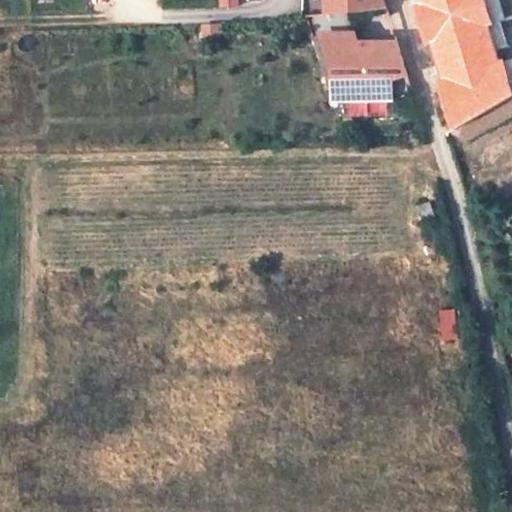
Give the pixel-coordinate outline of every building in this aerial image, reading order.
[(223,0),(223,8),(231,8),(238,7),(238,0),(223,0)] [(327,0),(327,16),(340,15),(339,0),(327,0)] [(339,0),(340,15),(361,14),(361,2),(366,0),(339,0)] [(415,0),(452,127),(511,94),(511,60),(500,64),(496,49),(506,46),(499,20),(503,19),(497,0),(415,0)] [(321,17),(323,36),(356,34),(349,15),(321,17)] [(356,34),(323,36),(333,105),(394,103),(395,81),(408,76),(397,45),(360,48),(356,34)] [(408,76),(395,81),(394,103),(417,103),(408,76)] [(432,202),(418,206),(422,219),(436,215),(432,202)]
